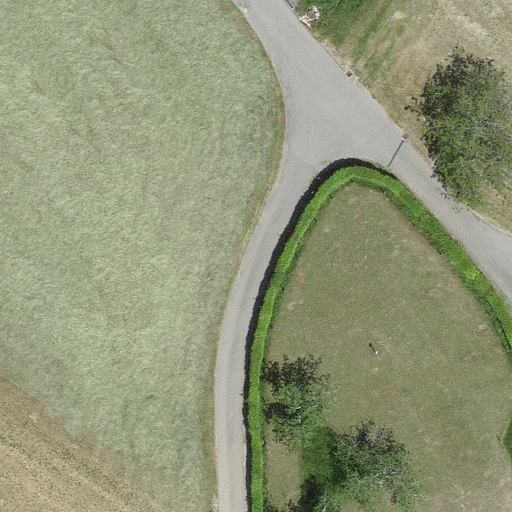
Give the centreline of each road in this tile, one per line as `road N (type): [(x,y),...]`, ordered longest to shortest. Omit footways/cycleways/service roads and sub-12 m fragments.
road 1 (track): [(329,85),(268,217),(234,332),(228,378),(236,511)]
road 2 (unclassified): [(260,0),(385,149),(481,242)]
